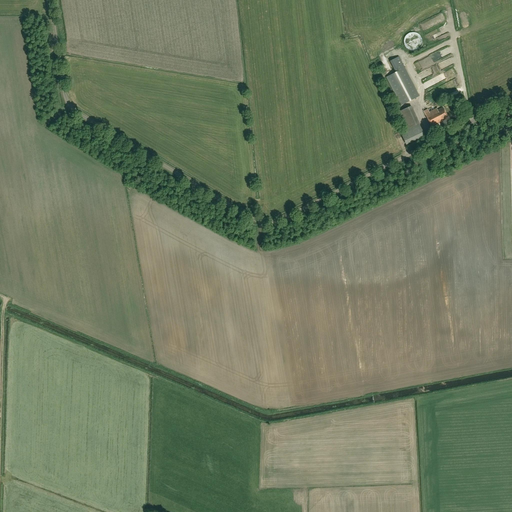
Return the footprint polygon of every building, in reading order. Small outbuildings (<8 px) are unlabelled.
[(419,47),(418,44),(411,46),(409,38),(405,39),(407,46),(409,46),(411,50),(419,47)] [(454,58),(452,54),(442,58),(444,62),(454,58)] [(386,77),(401,105),(419,96),(399,56),(390,61),(396,72),(386,77)] [(425,83),(428,89),(439,84),(437,78),(425,83)] [(406,143),(426,134),(415,111),(414,112),(411,106),(409,106),(408,106),(399,110),(408,129),(401,132),(406,143)] [(429,112),(428,109),(423,111),(431,127),(448,118),(443,107),(437,110),(436,108),(429,112)]
